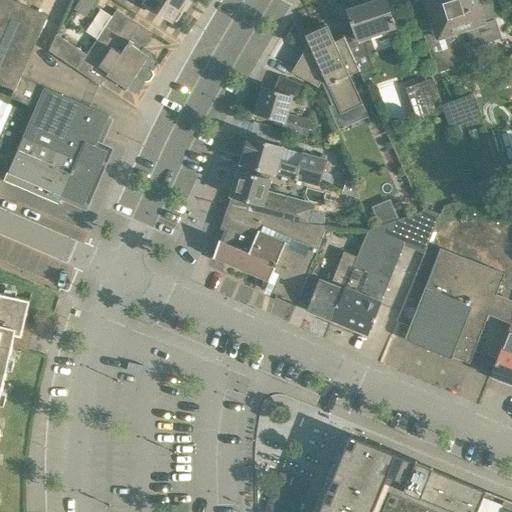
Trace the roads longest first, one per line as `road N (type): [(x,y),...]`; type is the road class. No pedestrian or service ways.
road 1 (residential): [(511,446),(121,278)]
road 2 (residential): [(121,278),(262,0)]
road 3 (residential): [(76,511),(83,384),(121,278)]
road 4 (residential): [(121,278),(0,223)]
